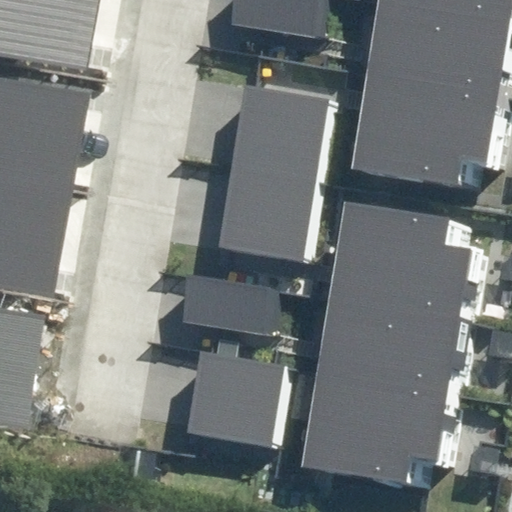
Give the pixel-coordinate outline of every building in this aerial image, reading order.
[(0,0),(0,57),(85,74),(98,0),(0,0)] [(244,0),(241,16),(329,32),(335,0),(244,0)] [(511,0),(400,0),(374,165),(485,183),(489,158),(511,162),(511,0)] [(351,93),(260,77),(229,244),(320,261),(351,93)] [(0,292),(52,302),(91,95),(0,78),(0,292)] [(481,216),(369,198),(326,462),(437,481),(441,456),(468,460),(503,247),(476,243),(481,216)] [(289,286),(201,270),(193,312),(282,328),(289,286)] [(0,428),(24,433),(45,320),(0,311),(0,428)] [(301,361),(214,345),(200,426),(286,442),(301,361)]
